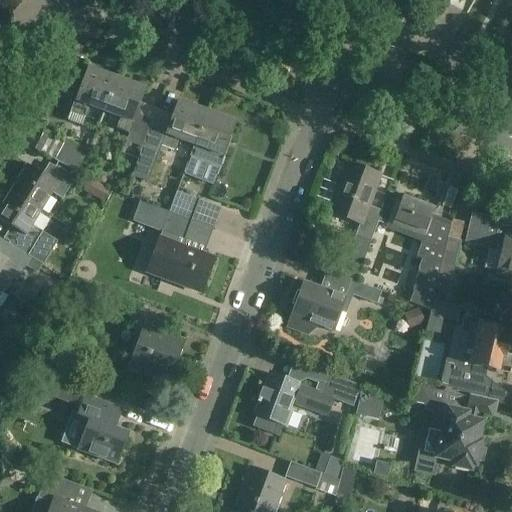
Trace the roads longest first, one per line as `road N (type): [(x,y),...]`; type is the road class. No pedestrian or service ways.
road 1 (residential): [(169,511),(333,72)]
road 2 (residential): [(333,72),(111,8),(54,4)]
road 3 (residential): [(511,135),(383,89)]
